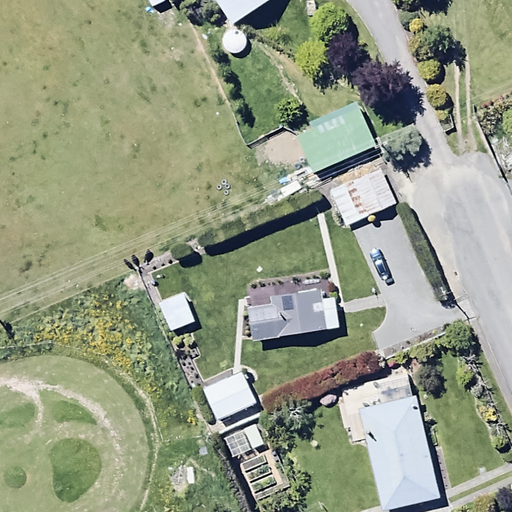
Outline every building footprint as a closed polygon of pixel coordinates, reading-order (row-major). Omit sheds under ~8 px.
[(268,0),(210,0),(226,26),(268,0)] [(243,45),(243,42),(243,39),(241,36),(239,33),(237,31),(234,30),(231,30),(227,30),(224,32),(222,34),(220,36),(219,39),(219,42),(219,46),(220,48),(222,51),(225,53),(228,54),(231,54),(234,54),(237,52),(240,50),(242,48),(243,45)] [(304,134),(294,139),(310,176),(376,147),(357,103),(301,127),(304,134)] [(396,204),(380,168),(327,191),(343,227),(396,204)] [(330,294),(269,303),(270,309),(246,312),(250,343),(336,330),(330,294)] [(192,323),(182,297),(157,307),(167,333),(192,323)] [(252,405),(240,375),(200,391),(213,421),(252,405)] [(435,497),(410,396),(355,410),(380,511),(435,497)]
